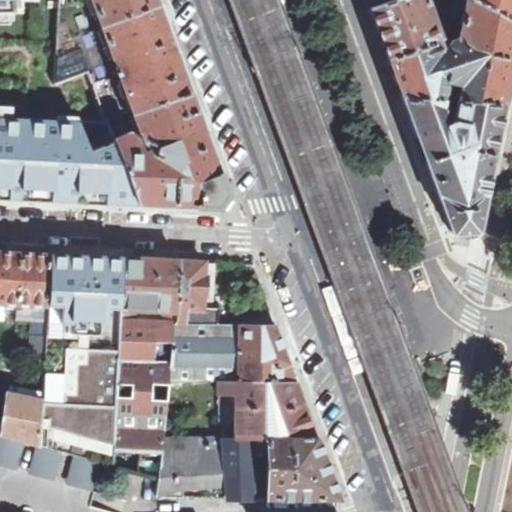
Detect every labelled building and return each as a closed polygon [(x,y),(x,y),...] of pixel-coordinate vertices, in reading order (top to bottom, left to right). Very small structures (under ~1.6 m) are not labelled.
[(0,0),(0,10),(17,10),(17,0),(21,0),(0,0)] [(59,0),(55,85),(88,72),(112,140),(126,135),(132,141),(138,156),(146,153),(148,147),(143,145),(141,136),(138,135),(130,113),(98,26),(89,0),(59,0)] [(89,0),(98,26),(158,4),(156,0),(89,0)] [(366,0),(370,9),(394,0),(366,0)] [(394,0),(370,9),(388,62),(440,43),(440,41),(434,26),(424,0),(394,0)] [(456,101),(503,102),(511,59),(511,22),(471,0),(466,0),(466,5),(459,37),(460,43),(457,40),(454,39),(451,40),(449,43),(446,50),(439,46),(441,45),(440,43),(388,62),(402,99),(441,101),(456,101)] [(435,0),(436,1),(448,2),(443,17),(434,26),(440,41),(451,31),(457,0),(435,0)] [(511,0),(471,0),(511,22),(511,0)] [(130,113),(190,92),(183,72),(180,73),(174,57),(177,54),(158,4),(98,26),(130,113)] [(186,207),(218,208),(228,194),(216,163),(190,92),(130,113),(138,135),(141,136),(143,145),(148,147),(146,153),(138,156),(132,141),(126,135),(112,140),(112,141),(135,204),(186,207)] [(451,235),(477,232),(503,102),(456,101),(452,121),(445,121),(440,108),(441,101),(402,99),(451,235)] [(0,197),(48,200),(53,119),(0,116),(0,197)] [(53,119),(48,200),(120,204),(135,204),(112,141),(88,150),(78,121),(53,119)] [(0,252),(0,303),(46,305),(49,255),(17,253),(0,252)] [(40,447),(114,467),(120,310),(122,258),(117,258),(49,255),(46,305),(46,321),(45,336),(42,402),(40,447)] [(175,312),(180,261),(154,260),(122,258),(120,310),(135,310),(175,312)] [(174,324),(218,324),(218,309),(211,308),(213,263),(180,261),(175,312),(174,324)] [(135,310),(120,310),(114,467),(160,479),(164,439),(169,383),(174,324),(135,323),(135,310)] [(244,325),(276,325),(270,310),(245,310),(244,325)] [(45,336),(46,321),(31,321),(31,335),(45,336)] [(274,381),(295,381),(276,325),(244,325),(218,324),(174,324),(169,383),(219,381),(274,381)] [(223,429),(223,439),(254,439),(269,439),(317,439),(295,381),(274,381),(219,381),(219,395),(237,395),(236,429),(223,429)] [(2,436),(40,447),(42,402),(7,396),(2,436)] [(0,466),(14,470),(22,444),(36,448),(29,474),(54,480),(60,456),(73,458),(67,484),(95,492),(100,466),(40,447),(2,436),(0,435),(0,466)] [(183,487),(227,484),(223,439),(164,439),(160,479),(158,497),(183,497),(183,487)] [(228,498),(253,498),(253,491),(254,456),(254,439),(223,439),(227,484),(228,498)] [(254,439),(254,456),(269,456),(269,439),(254,439)] [(268,498),(339,498),(317,439),(269,439),(269,456),(268,498)]
